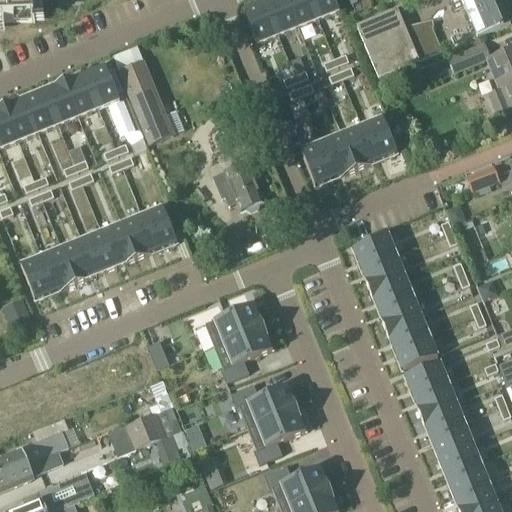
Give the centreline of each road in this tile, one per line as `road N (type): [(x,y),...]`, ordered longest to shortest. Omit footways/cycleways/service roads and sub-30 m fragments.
road 1 (residential): [(273,268),(0,378)]
road 2 (residential): [(431,511),(320,247)]
road 3 (residential): [(273,268),(376,511)]
road 4 (residential): [(223,2),(313,228)]
road 5 (residential): [(0,94),(223,2)]
road 6 (residential): [(313,228),(435,179)]
